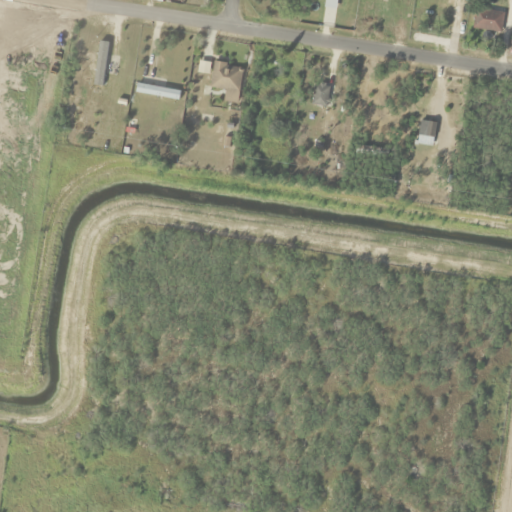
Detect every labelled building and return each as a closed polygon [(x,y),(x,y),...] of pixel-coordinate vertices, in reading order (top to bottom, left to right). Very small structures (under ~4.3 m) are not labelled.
[(503,14),(475,8),(471,28),(499,34),(503,14)] [(104,92),(107,55),(97,54),(93,91),(104,92)] [(332,89),(317,83),(309,102),(324,108),(332,89)] [(286,94),(249,91),(248,107),(285,110),(286,94)] [(231,99),(193,95),(192,103),(230,107),(231,99)] [(386,156),(386,148),(356,148),(356,156),(386,156)]
